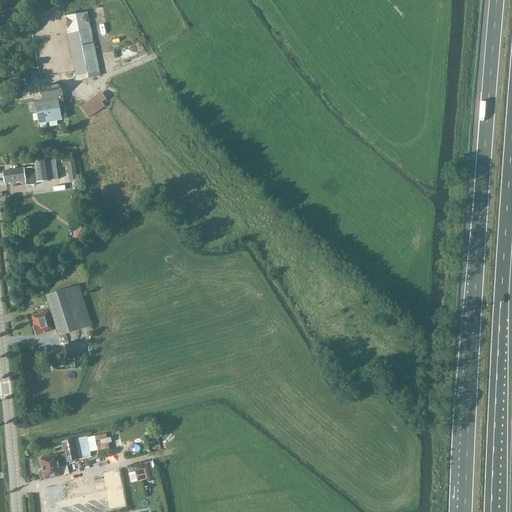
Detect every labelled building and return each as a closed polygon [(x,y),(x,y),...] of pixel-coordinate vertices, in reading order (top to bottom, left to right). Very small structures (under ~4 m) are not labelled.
[(33,0),(25,0),(29,10),(36,8),(33,0)] [(88,12),(64,17),(76,81),(101,76),(88,12)] [(61,84),(41,88),(43,102),(35,104),(38,123),(62,119),(62,118),(66,118),(61,84)] [(101,92),(80,107),(88,119),(105,107),(102,103),(106,100),(101,92)] [(74,158),(62,159),(63,166),(69,165),(71,180),(77,179),(74,158)] [(36,168),(4,171),(5,184),(25,182),(26,186),(37,185),(37,182),(50,181),(49,180),(59,179),(56,159),(46,161),(46,160),(35,161),(36,168)] [(78,243),(84,230),(78,227),(72,240),(78,243)] [(79,285),(46,296),(59,336),(92,326),(79,285)] [(36,336),(39,335),(54,330),(49,311),(32,316),(35,327),(33,328),(36,336)] [(152,444),(160,442),(157,431),(149,433),(152,444)] [(68,462),(91,457),(86,437),(63,442),(68,462)] [(47,457),(40,459),(42,467),(43,471),(45,480),(63,476),(61,467),(67,465),(64,456),(59,457),(58,455),(56,455),(47,457)] [(143,469),(135,471),(137,481),(148,479),(148,483),(154,481),(149,462),(144,463),(145,469),(143,469)]
